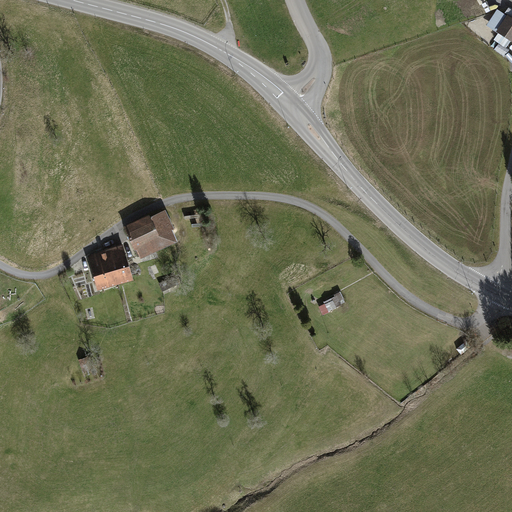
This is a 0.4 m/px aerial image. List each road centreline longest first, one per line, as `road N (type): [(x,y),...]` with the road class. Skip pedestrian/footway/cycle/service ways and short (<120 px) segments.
road 1 (unclassified): [(496,293),(477,318),(449,318),(402,291),(318,211),(253,195),(173,199),(48,273),(0,264)]
road 2 (tertiary): [(496,293),(395,221),(292,106)]
road 3 (tertiary): [(292,106),(203,40),(71,0)]
road 4 (track): [(496,293),(511,169)]
road 5 (unclassified): [(292,106),(319,68),(295,0)]
